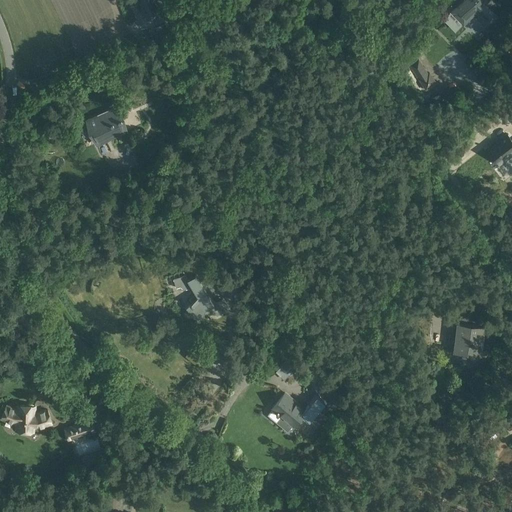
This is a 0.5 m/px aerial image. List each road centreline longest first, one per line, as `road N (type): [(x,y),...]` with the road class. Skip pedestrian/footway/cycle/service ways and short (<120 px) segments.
road 1 (unclassified): [(511,72),(367,190),(333,208),(120,228),(30,269)]
road 2 (unclassified): [(30,269),(84,350),(281,511)]
road 3 (unclassified): [(30,269),(4,192),(10,69),(0,26)]
road 4 (unknown): [(140,8),(8,108)]
